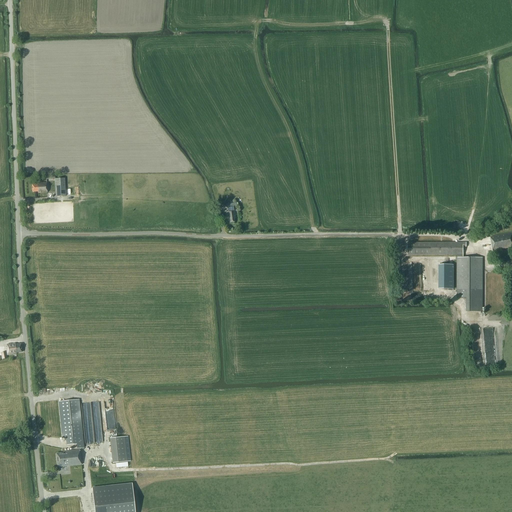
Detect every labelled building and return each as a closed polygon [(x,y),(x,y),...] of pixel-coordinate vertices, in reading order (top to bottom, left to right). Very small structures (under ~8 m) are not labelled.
[(65,178),(55,179),(55,182),(56,196),(66,196),(65,178)] [(38,192),(38,193),(47,192),(47,183),(37,183),(37,184),(32,185),(32,192),(38,192)] [(228,211),(226,212),(227,217),(229,217),(230,223),(235,222),(234,219),(236,218),(235,210),(234,211),(233,206),(234,206),(233,202),(227,203),(228,211)] [(511,233),(490,237),(493,251),(511,247),(511,233)] [(408,255),(457,255),(457,298),(466,298),(466,312),(482,312),(483,258),(463,258),(463,247),(466,247),(466,243),(463,243),(407,243),(408,255)] [(401,276),(402,299),(410,299),(409,275),(401,276)] [(22,352),(21,344),(15,345),(15,344),(7,344),(7,348),(6,348),(7,354),(6,354),(6,355),(16,354),(16,353),(22,352)] [(58,402),(62,438),(66,437),(67,445),(77,444),(77,449),(84,448),(79,400),(58,402)] [(110,438),(113,463),(127,462),(124,437),(110,438)] [(57,462),(57,467),(82,465),(81,454),(80,454),(80,450),(62,452),(63,453),(56,453),(57,462)] [(94,511),(135,511),(132,484),(92,488),(94,511)]
